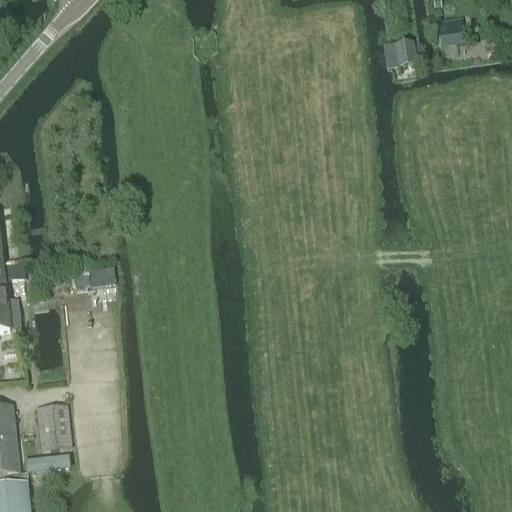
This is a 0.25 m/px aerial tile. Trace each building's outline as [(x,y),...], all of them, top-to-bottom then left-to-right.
[(464,48),(462,23),(441,25),(441,20),(437,20),(440,51),(464,48)] [(384,49),(385,63),(387,73),(417,70),(414,45),(384,49)] [(0,255),(0,283),(3,283),(3,284),(23,282),(21,267),(1,269),(0,255)] [(0,480),(9,479),(9,476),(19,475),(12,408),(0,409),(0,480)] [(36,413),(41,457),(72,453),(67,409),(36,413)] [(69,459),(25,464),(26,477),(70,472),(69,459)] [(10,487),(9,479),(0,480),(0,511),(27,511),(25,486),(10,487)]
